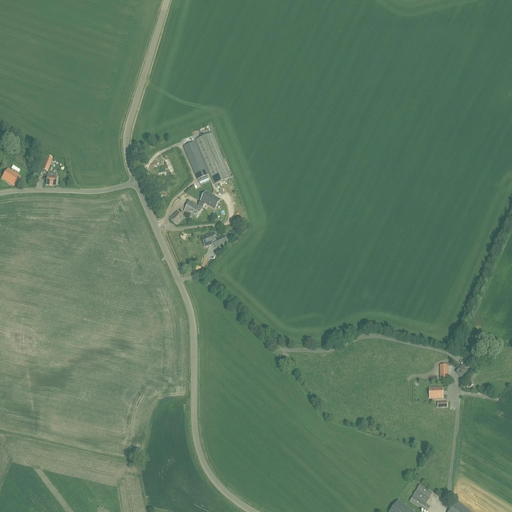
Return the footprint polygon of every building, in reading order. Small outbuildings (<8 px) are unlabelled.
[(231,178),(212,134),(196,140),(214,184),(214,185),(231,178)] [(195,142),(183,146),(197,179),(210,174),(195,142)] [(52,162),(48,160),(50,157),(46,156),(43,165),(49,167),(52,162)] [(14,186),(19,178),(7,170),(2,178),(14,186)] [(55,186),(56,177),(47,176),(46,185),(55,186)] [(190,201),(184,211),(197,218),(203,208),(202,208),(205,204),(215,209),(220,200),(206,191),(200,201),(198,206),(196,205),(190,201)] [(177,225),(184,218),(177,211),(170,218),(177,225)] [(212,233),(201,238),(206,247),(214,244),(215,248),(227,243),(225,236),(215,240),(212,233)] [(462,365),(459,369),(465,375),(468,371),(462,365)] [(429,388),(429,399),(443,399),(442,387),(429,388)] [(413,496),(426,504),(433,492),(420,484),(413,496)] [(426,504),(413,496),(409,502),(426,511),(431,506),(426,504)] [(389,511),(414,511),(398,500),(389,511)] [(470,511),(457,501),(448,511),(470,511)]
